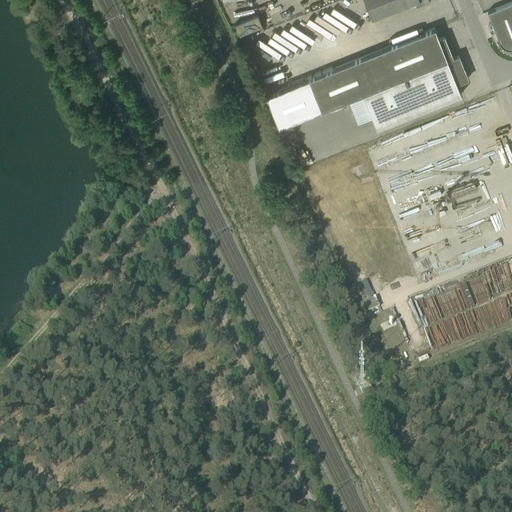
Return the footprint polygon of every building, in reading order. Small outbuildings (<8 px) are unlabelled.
[(352,0),(343,4),(343,2),(330,7),(335,21),(360,12),(355,0),(352,0)] [(363,0),(371,20),(414,3),(416,7),(429,2),(428,0),(363,0)] [(511,0),(487,11),(499,40),(499,41),(501,44),(503,46),(505,47),(508,48),(511,48),(511,47),(511,0)] [(257,33),(256,28),(266,25),(262,13),(238,20),(243,37),(257,33)] [(348,99),(453,58),(444,36),(439,38),(435,27),(309,78),(309,79),(266,95),(279,126),(322,109),(348,99)] [(459,55),(453,58),(348,99),(357,122),(373,116),(377,127),(461,93),(457,82),(468,78),(459,55)] [(367,301),(369,309),(379,306),(377,298),(367,301)] [(360,388),(362,394),(371,389),(369,384),(360,388)]
